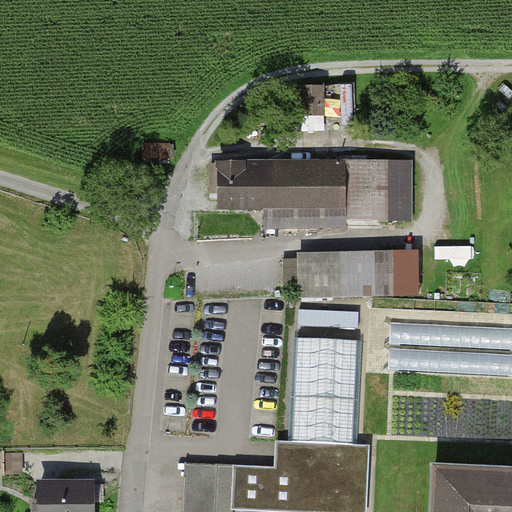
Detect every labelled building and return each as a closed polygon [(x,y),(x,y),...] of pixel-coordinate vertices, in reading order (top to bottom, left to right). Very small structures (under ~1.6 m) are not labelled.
[(347,86),(347,121),(356,121),(357,87),(347,86)] [(345,114),(345,87),(305,88),(305,114),(345,114)] [(399,163),(223,166),(223,211),(268,210),(268,228),(399,226),(399,163)] [(401,294),(400,255),(296,256),(297,285),(309,285),(309,295),(401,294)] [(252,511),(372,511),(375,446),(359,445),(364,314),(304,312),(298,442),(284,442),(283,470),(189,466),(186,511),(243,511),(252,511)] [(395,368),(511,369),(511,322),(395,321),(395,368)] [(511,511),(511,471),(435,468),(432,511),(511,511)] [(104,511),(104,485),(37,485),(37,511),(104,511)]
